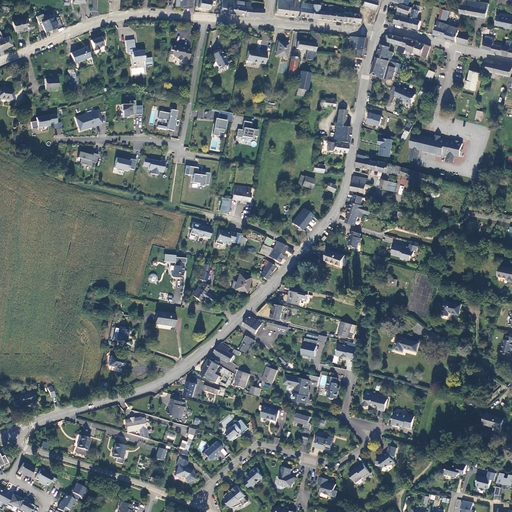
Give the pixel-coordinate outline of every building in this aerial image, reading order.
[(237,4),(237,0),(223,0),(221,13),(243,15),(245,5),(237,4)] [(246,0),(245,5),(243,15),(262,17),(263,7),(250,5),(251,1),(246,0)] [(297,0),(276,0),(275,13),(294,16),(297,0)] [(377,2),(368,0),(359,0),(358,3),(361,4),(360,6),(374,10),(377,2)] [(465,0),(464,0),(462,15),(487,20),(490,5),(465,0)] [(318,20),(320,3),(299,1),(297,17),(318,20)] [(396,16),(393,25),(407,29),(411,13),(410,13),(410,9),(400,5),(396,15),(407,18),(407,19),(396,16)] [(412,10),(411,13),(407,29),(419,31),(421,22),(418,19),(419,12),(412,10)] [(443,10),(440,19),(448,21),(451,12),(443,10)] [(323,12),(323,20),(358,24),(359,15),(342,13),(342,14),(323,12)] [(60,27),(56,17),(41,22),(44,33),(60,27)] [(511,20),(498,18),(497,26),(511,29),(511,20)] [(32,29),(31,19),(15,21),(16,31),(32,29)] [(439,23),(435,35),(447,39),(451,27),(439,23)] [(451,27),(447,39),(457,42),(460,33),(461,30),(451,27)] [(319,34),(313,33),(311,44),(296,42),(296,49),(307,49),(306,58),(314,59),(319,34)] [(387,41),(389,33),(385,34),(382,43),(391,46),(392,42),(387,41)] [(394,43),(397,35),(389,33),(387,41),(392,42),(394,43)] [(471,36),(460,33),(457,42),(457,43),(469,46),(471,36)] [(404,37),(397,35),(394,43),(399,44),(402,45),(404,37)] [(352,49),(356,49),(365,51),(367,38),(351,36),(350,42),(353,43),(352,49)] [(0,53),(13,47),(9,37),(0,40),(0,53)] [(413,51),(416,41),(404,37),(402,45),(399,44),(398,49),(407,52),(408,50),(413,51)] [(100,38),(90,41),(94,52),(98,51),(97,48),(103,46),(100,38)] [(486,38),(483,51),(493,54),(496,43),(496,40),(486,38)] [(135,39),(126,40),(127,53),(131,53),(131,55),(133,55),(133,63),(146,62),(146,66),(153,66),(152,58),(145,58),(144,50),(141,50),(140,51),(140,52),(138,51),(138,50),(138,49),(136,49),(135,39)] [(429,45),(416,41),(413,51),(413,52),(426,56),(429,45)] [(391,46),(382,43),(377,58),(397,64),(399,60),(392,58),(394,53),(390,51),(391,46)] [(498,44),(496,43),(493,54),(503,57),(505,48),(497,46),(498,44)] [(286,45),(276,44),(274,57),(284,59),(286,45)] [(503,57),(511,59),(511,45),(506,44),(505,48),(503,57)] [(84,47),(68,54),(71,63),(88,57),(84,47)] [(172,47),(171,50),(172,51),(172,54),(173,55),(173,56),(173,57),(178,58),(178,60),(189,61),(191,50),(185,48),(181,47),(180,48),(172,47)] [(213,51),(214,53),(211,55),(212,57),(210,59),(212,63),(215,61),(218,69),(223,66),(224,68),(226,66),(226,65),(231,62),(228,57),(225,59),(219,48),(213,51)] [(365,51),(356,49),(353,68),(362,69),(365,51)] [(258,53),(247,51),(246,61),(264,64),(266,51),(259,50),(258,53)] [(297,58),(291,57),(288,77),(294,77),(297,58)] [(397,64),(377,58),(376,61),(375,61),(371,74),(393,80),(397,67),(400,68),(401,65),(397,64)] [(511,75),(511,67),(489,62),(487,71),(511,76),(511,75)] [(471,71),(466,88),(476,91),(481,74),(471,71)] [(303,85),(307,85),(309,73),(299,72),(297,88),(298,88),(297,95),(302,96),(303,85)] [(57,89),(57,79),(43,79),(44,89),(57,89)] [(400,86),(396,95),(405,99),(405,101),(411,104),(416,94),(409,90),(409,89),(405,86),(404,88),(400,86)] [(0,100),(10,101),(12,91),(0,89),(0,100)] [(323,100),(321,108),(334,110),(336,102),(323,100)] [(129,102),(129,106),(120,106),(120,113),(121,113),(122,119),(122,118),(127,118),(127,117),(134,117),(134,116),(141,115),(141,107),(134,107),(134,102),(129,102)] [(176,112),(170,110),(169,114),(158,112),(157,119),(168,121),(166,128),(166,130),(172,132),(176,112)] [(338,110),(337,119),(345,120),(346,111),(338,110)] [(477,110),(475,119),(482,121),(484,112),(477,110)] [(233,114),(221,111),(220,120),(215,119),(213,128),(214,128),(213,135),(219,136),(220,132),(224,133),(226,121),(231,122),(233,114)] [(75,120),(79,133),(102,125),(97,112),(75,120)] [(382,117),(370,114),(368,124),(380,127),(382,117)] [(36,123),(30,124),(31,131),(36,130),(37,132),(40,131),(40,133),(47,132),(46,128),(48,128),(48,126),(56,125),(54,116),(36,119),(36,123)] [(345,120),(337,119),(333,140),(348,142),(351,127),(344,126),(345,120)] [(243,128),(242,131),(237,130),(236,137),(241,138),(242,137),(246,138),(246,139),(251,140),(252,137),(256,137),(257,131),(250,129),(251,123),(243,121),(242,128),(243,128)] [(411,132),(406,130),(402,138),(406,140),(411,132)] [(414,133),(411,146),(413,147),(410,159),(418,161),(421,150),(437,154),(437,156),(443,157),(448,158),(447,162),(454,164),(456,156),(461,157),(464,145),(454,142),(442,139),(442,136),(437,135),(436,139),(425,136),(414,133)] [(390,155),(392,138),(382,137),(381,144),(379,153),(390,155)] [(348,146),(329,142),(328,150),(347,154),(348,146)] [(371,157),(358,153),(355,165),(384,171),(379,187),(394,191),(396,182),(392,181),(392,178),(390,178),(390,176),(388,175),(389,173),(396,175),(428,184),(431,177),(379,160),(377,162),(370,160),(371,157)] [(92,157),(78,154),(77,159),(80,160),(79,165),(91,168),(92,163),(96,164),(98,157),(92,155),(92,157)] [(116,158),(113,169),(117,170),(117,171),(124,173),(124,172),(128,173),(128,170),(133,171),(135,161),(130,160),(129,163),(122,161),(122,160),(116,158)] [(160,163),(143,160),(142,167),(148,169),(148,171),(150,171),(150,175),(157,176),(158,172),(163,173),(165,162),(160,161),(160,163)] [(324,165),(313,163),(312,171),(322,173),(324,165)] [(188,167),(187,176),(191,176),(190,183),(198,184),(198,187),(204,187),(204,185),(208,186),(210,174),(205,173),(205,176),(200,176),(201,173),(197,172),(198,168),(188,167)] [(367,179),(353,176),(350,191),(364,193),(367,179)] [(311,189),(314,180),(304,177),(301,186),(311,189)] [(335,186),(319,178),(316,185),(333,192),(335,186)] [(235,186),(231,200),(249,203),(250,194),(249,194),(249,191),(249,188),(235,186)] [(365,198),(355,195),(347,223),(356,226),(359,217),(363,218),(364,213),(366,207),(362,206),(365,198)] [(231,200),(224,198),(220,214),(229,215),(231,200)] [(374,209),(366,207),(364,213),(372,217),(374,209)] [(304,209),(292,223),(302,231),(314,217),(304,209)] [(202,227),(192,224),(189,235),(209,240),(212,228),(202,225),(202,227)] [(229,232),(218,229),(215,241),(227,244),(228,242),(233,243),(235,232),(230,231),(229,232)] [(363,235),(352,233),(349,247),(360,249),(363,235)] [(264,243),(270,246),(274,240),(267,237),(264,243)] [(247,239),(240,238),(238,249),(244,250),(247,239)] [(278,242),(273,250),(283,255),(285,252),(291,255),(294,251),(278,242)] [(395,244),(392,254),(401,256),(401,258),(411,260),(412,256),(413,256),(415,250),(417,251),(418,246),(410,244),(409,250),(406,248),(407,247),(395,244)] [(273,250),(263,245),(259,253),(267,256),(274,261),(275,260),(279,263),(282,258),(286,261),(288,258),(283,255),(273,250)] [(348,256),(329,249),(325,259),(344,266),(348,256)] [(176,255),(163,253),(162,262),(174,263),(174,265),(178,265),(179,262),(186,263),(186,258),(176,257),(176,255)] [(268,262),(259,274),(266,279),(274,267),(268,262)] [(173,265),(172,271),(171,272),(171,277),(181,279),(182,274),(183,274),(184,266),(173,265)] [(202,265),(198,279),(207,281),(210,267),(202,265)] [(511,269),(502,267),(499,277),(509,279),(509,281),(511,281),(511,269)] [(251,278),(239,275),(235,291),(247,294),(251,278)] [(194,291),(191,295),(200,302),(202,299),(209,303),(212,298),(205,293),(209,288),(202,283),(198,288),(197,288),(194,292),(194,291)] [(299,304),(300,300),(307,301),(309,295),(290,290),(287,302),(299,304)] [(449,316),(450,314),(460,316),(463,304),(446,300),(443,314),(449,316)] [(273,304),(270,317),(280,319),(283,307),(273,304)] [(157,312),(155,323),(172,326),(174,315),(157,312)] [(248,317),(243,325),(257,333),(264,321),(263,320),(262,321),(259,319),(259,320),(250,315),(249,318),(248,317)] [(352,324),(342,322),(339,334),(349,337),(352,324)] [(288,327),(269,323),(268,327),(278,330),(287,332),(288,327)] [(114,333),(112,340),(126,343),(128,331),(119,329),(118,334),(114,333)] [(252,339),(247,336),(243,343),(245,344),(242,350),(246,352),(250,346),(248,345),(252,339)] [(405,348),(417,352),(419,343),(398,337),(394,350),(404,352),(405,348)] [(511,338),(507,337),(501,353),(510,356),(511,350),(511,338)] [(316,356),(319,341),(305,338),(302,355),(309,357),(310,355),(316,356)] [(214,353),(230,362),(234,355),(228,352),(230,349),(221,344),(220,344),(214,353)] [(359,349),(340,345),(338,355),(356,359),(359,349)] [(283,356),(279,359),(285,365),(289,362),(283,356)] [(110,357),(108,366),(122,370),(124,361),(110,357)] [(205,368),(216,374),(221,366),(210,360),(205,368)] [(278,371),(268,367),(263,380),(272,384),(278,371)] [(202,374),(216,382),(220,376),(216,374),(205,368),(202,374)] [(251,374),(240,370),(235,384),(246,388),(251,374)] [(311,381),(285,375),(284,383),(296,387),(295,394),(293,395),(292,396),(292,397),(293,399),(293,400),(305,404),(306,400),(306,398),(306,396),(308,397),(309,392),(307,392),(309,385),(310,386),(311,381)] [(337,379),(329,377),(326,389),(329,390),(328,397),(330,397),(331,400),(333,400),(334,399),(335,398),(337,399),(339,391),(337,391),(338,386),(336,384),(337,379)] [(197,384),(188,381),(184,394),(193,397),(197,384)] [(205,385),(204,389),(218,395),(220,390),(205,385)] [(16,397),(20,407),(37,400),(33,391),(16,397)] [(384,412),(387,400),(371,396),(371,398),(366,396),(365,400),(363,402),(362,405),(363,406),(367,407),(369,407),(374,408),(374,407),(378,408),(377,410),(384,412)] [(186,401),(173,398),(172,401),(173,402),(172,406),(173,406),(170,414),(180,417),(181,415),(185,416),(187,405),(185,405),(186,401)] [(279,412),(264,407),(261,417),(276,422),(279,412)] [(314,422),(312,421),(313,416),(300,412),(298,421),(307,423),(306,427),(312,429),(314,422)] [(506,418),(488,413),(484,424),(502,430),(506,418)] [(408,415),(408,416),(404,415),(402,416),(396,415),(394,416),(392,425),(396,426),(398,426),(400,426),(400,427),(405,428),(405,427),(412,429),(415,417),(408,415)] [(144,418),(125,421),(127,432),(138,430),(146,429),(144,418)] [(248,429),(241,420),(230,429),(230,428),(225,432),(228,436),(227,437),(228,438),(228,439),(230,441),(230,440),(232,441),(237,437),(236,436),(238,435),(239,437),(248,429)] [(189,428),(186,437),(192,439),(195,430),(189,428)] [(146,429),(138,430),(140,437),(147,440),(146,429)] [(84,434),(79,451),(89,455),(94,437),(84,434)] [(323,437),(320,436),(317,446),(321,448),(321,446),(333,449),(336,437),(331,436),(331,439),(323,437)] [(311,437),(310,437),(309,440),(304,438),(303,444),(309,446),(311,437)] [(179,447),(187,450),(191,442),(188,440),(186,443),(181,441),(179,447)] [(218,440),(215,442),(221,449),(224,447),(218,440)] [(221,449),(215,442),(210,447),(206,447),(207,449),(203,452),(206,456),(206,460),(210,460),(214,458),(214,457),(219,453),(217,452),(221,449)] [(126,446),(115,443),(111,457),(116,458),(115,462),(122,464),(123,459),(122,459),(126,446)] [(161,446),(158,457),(165,459),(168,448),(161,446)] [(397,449),(389,447),(388,454),(380,459),(378,458),(376,465),(381,466),(382,468),(386,468),(389,466),(391,466),(395,464),(392,460),(395,458),(397,449)] [(31,466),(23,462),(18,471),(26,475),(27,475),(30,476),(34,468),(31,467),(31,466)] [(467,474),(469,465),(464,463),(464,466),(456,464),(456,466),(450,464),(448,465),(447,469),(448,470),(447,474),(454,476),(456,479),(460,476),(460,475),(462,474),(462,473),(467,474)] [(198,478),(195,469),(182,464),(181,464),(178,473),(187,476),(189,481),(198,478)] [(363,464),(349,474),(356,484),(363,479),(364,480),(371,475),(363,464)] [(292,469),(283,467),(280,477),(281,478),(279,484),(287,487),(288,486),(293,487),(293,483),(295,484),(296,477),(292,476),(292,478),(290,478),(292,469)] [(36,468),(34,472),(37,473),(35,478),(38,480),(37,481),(41,483),(46,472),(39,469),(39,470),(36,468)] [(248,478),(244,481),(252,490),(256,487),(255,486),(258,483),(258,482),(264,477),(260,473),(261,471),(258,468),(256,468),(253,470),(253,472),(247,477),(248,478)] [(498,473),(491,471),(490,478),(486,477),(486,476),(481,475),(478,485),(479,486),(487,488),(488,487),(491,488),(494,480),(496,481),(498,473)] [(53,476),(46,472),(41,483),(44,485),(45,483),(48,485),(50,480),(54,482),(55,478),(52,476),(53,476)] [(500,482),(500,483),(509,486),(511,486),(511,475),(511,476),(511,480),(507,479),(508,475),(503,473),(500,482)] [(328,479),(320,477),(319,484),(323,485),(321,492),(329,494),(329,496),(336,497),(337,491),(335,490),(336,485),(331,483),(331,484),(328,483),(328,479)] [(70,497),(74,499),(76,500),(79,496),(80,497),(84,488),(81,486),(81,485),(76,483),(74,487),(73,487),(70,491),(72,492),(70,497)] [(247,495),(238,485),(232,490),(234,492),(231,494),(232,496),(230,497),(227,493),(224,497),(228,502),(228,507),(233,507),(237,506),(243,504),(245,505),(249,502),(245,497),(247,495)] [(0,502),(7,506),(7,505),(12,496),(9,494),(8,495),(0,491),(0,502)] [(12,496),(7,505),(11,507),(12,506),(19,510),(25,499),(18,495),(18,494),(14,492),(12,496)] [(70,497),(65,494),(62,501),(61,501),(57,508),(63,511),(64,511),(67,509),(69,510),(74,499),(70,497)] [(25,498),(25,499),(19,510),(18,511),(20,511),(23,511),(31,511),(35,505),(29,501),(29,500),(25,498)] [(476,511),(477,510),(474,509),(476,502),(465,500),(464,507),(465,507),(463,511),(476,511)] [(131,505),(120,502),(118,507),(119,507),(118,511),(129,511),(130,511),(129,511),(131,505)]
